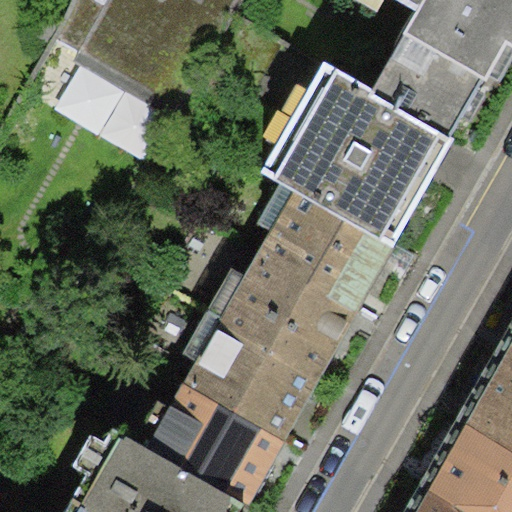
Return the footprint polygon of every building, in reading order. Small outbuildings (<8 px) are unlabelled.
[(71,0),(49,44),(173,115),(196,75),(228,19),(238,0),(71,0)] [(511,50),(511,0),(422,0),(414,15),(367,98),(443,141),(477,81),(479,82),(500,45),(511,52),(511,50)] [(387,0),(414,15),(422,0),(387,0)] [(245,103),(277,47),(228,19),(196,75),(245,103)] [(258,173),(278,184),(386,246),(388,247),(404,219),(447,144),(443,141),(367,98),(317,70),(258,173)] [(270,236),(257,259),(349,311),(358,296),(386,246),(278,184),(254,227),(270,236)] [(319,363),(349,311),(257,259),(220,324),(312,376),(319,363)] [(282,428),(312,376),(220,324),(183,389),(275,441),(282,428)] [(511,327),(509,333),(494,359),(511,369),(511,327)] [(470,402),(457,425),(511,456),(511,369),(494,359),(470,402)] [(245,492),(275,441),(183,389),(145,454),(237,507),(245,492)] [(511,511),(511,456),(457,425),(435,464),(420,490),(459,511),(511,511)] [(234,511),(237,507),(145,454),(107,432),(67,502),(85,511),(234,511)] [(459,511),(420,490),(406,511),(459,511)] [(85,511),(67,502),(61,511),(85,511)]
